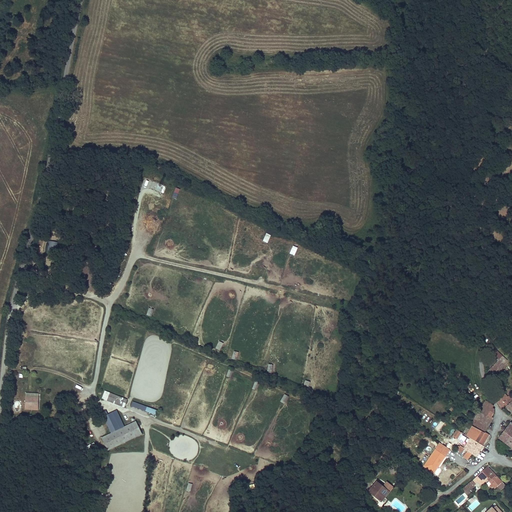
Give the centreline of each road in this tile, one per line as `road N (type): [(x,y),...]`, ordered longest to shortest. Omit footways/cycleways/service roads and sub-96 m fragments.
road 1 (unclassified): [(17,285),(80,0)]
road 2 (unclassified): [(17,285),(105,302),(91,394),(151,420)]
road 3 (track): [(108,307),(133,256),(265,284)]
road 4 (track): [(248,456),(151,420),(145,452)]
